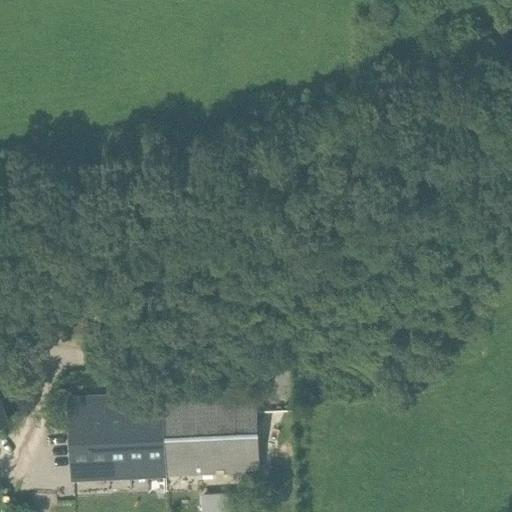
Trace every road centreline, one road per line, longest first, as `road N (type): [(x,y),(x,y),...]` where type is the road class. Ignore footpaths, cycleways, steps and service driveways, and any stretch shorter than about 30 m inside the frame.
road 1 (track): [(511,260),(405,305),(252,342),(197,349),(0,345)]
road 2 (track): [(54,343),(35,423),(18,446),(0,452)]
